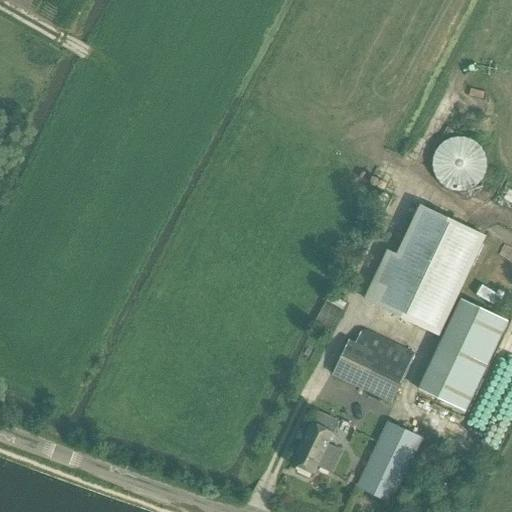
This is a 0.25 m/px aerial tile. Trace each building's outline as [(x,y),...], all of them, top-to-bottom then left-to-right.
[(457,137),(454,137),(452,138),(450,139),(447,140),(445,142),(443,143),(442,145),(440,147),(438,149),(437,152),(436,154),(435,157),(434,159),(434,162),(434,164),(434,167),(434,169),(434,172),(435,174),(436,177),(437,179),(438,181),(440,183),(441,185),(443,187),(445,188),(447,190),(449,191),(452,192),(454,193),(457,194),(459,194),(462,194),(464,194),(467,194),(469,193),(472,193),(474,192),(476,191),(478,190),(480,188),(482,186),(484,185),(486,183),(487,181),(488,178),(489,176),(490,174),(491,171),(491,169),(492,166),(492,164),(491,161),(491,159),(490,156),(489,154),(488,152),(487,150),(486,148),(484,146),(482,144),(480,142),(478,141),(476,139),(474,138),(472,138),(469,137),(467,136),(462,136),(459,136),(457,137)] [(388,253),(366,300),(437,335),(484,237),(423,208),(400,258),(388,253)] [(482,287),(476,296),(496,308),(502,299),(482,287)] [(419,390),(465,412),(508,322),(462,300),(419,390)] [(349,341),(333,375),(391,403),(412,359),(360,333),(354,344),(349,341)] [(338,422),(317,413),(293,464),(314,474),(318,466),(332,473),(343,451),(328,444),(338,422)] [(358,488),(391,504),(422,439),(388,422),(358,488)]
